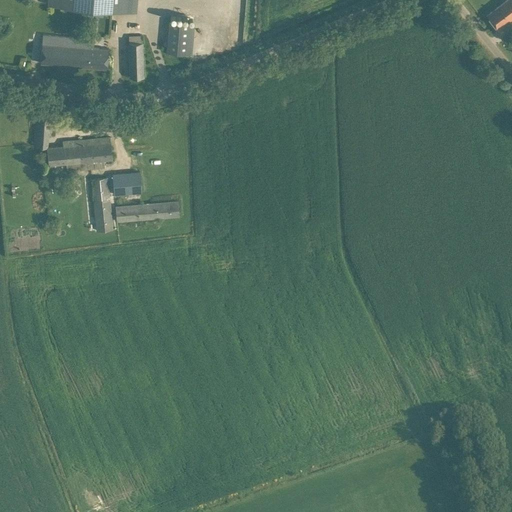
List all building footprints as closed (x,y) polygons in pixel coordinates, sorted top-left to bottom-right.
[(136,0),(48,0),(48,4),(136,11),(136,0)] [(511,0),(505,0),(488,14),(499,29),(511,18),(511,0)] [(167,52),(191,54),(194,22),(170,20),(167,52)] [(94,39),(49,35),(43,34),(40,62),(106,67),(108,49),(93,47),(94,39)] [(128,35),(129,67),(130,77),(144,76),(142,34),(128,35)] [(33,145),(47,147),(47,146),(48,146),(49,134),(52,134),(53,112),(37,110),(36,120),(33,145)] [(48,146),(47,146),(47,147),(49,164),(66,162),(67,170),(105,166),(104,159),(112,158),(110,136),(63,140),(63,145),(48,146)] [(112,173),(114,193),(142,191),(140,171),(112,173)] [(91,178),(96,230),(112,228),(107,176),(91,178)] [(177,200),(150,202),(115,205),(116,221),(179,215),(177,200)] [(82,212),(82,207),(69,207),(70,231),(83,231),(83,225),(89,224),(89,212),(82,212)]
